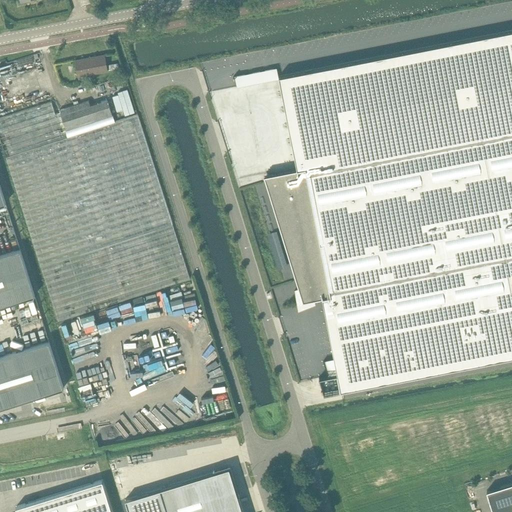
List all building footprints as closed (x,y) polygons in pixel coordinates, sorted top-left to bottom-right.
[(269,174),(264,175),(266,180),(265,180),(266,180),(299,287),(298,287),(300,296),(309,301),(315,300),(314,299),(315,299),(317,298),(322,297),(324,306),(334,358),(337,374),(340,390),(341,391),(511,356),(511,29),(279,76),(282,91),(282,94),(297,169),(269,174)] [(107,71),(106,65),(104,55),(75,60),(78,74),(86,72),(87,75),(107,71)] [(118,94),(112,96),(117,112),(123,110),(124,115),(134,112),(127,89),(117,92),(118,94)] [(137,115),(114,122),(107,100),(90,105),(89,101),(60,110),(60,112),(55,114),(51,102),(0,117),(0,138),(58,321),(190,279),(137,115)] [(20,249),(0,255),(0,306),(35,295),(20,249)] [(49,341),(0,356),(0,407),(64,388),(49,341)] [(243,511),(229,467),(160,488),(167,511),(243,511)] [(112,511),(102,480),(16,506),(17,511),(112,511)] [(511,511),(511,482),(487,490),(493,511),(511,511)] [(167,511),(160,488),(126,499),(129,511),(167,511)]
